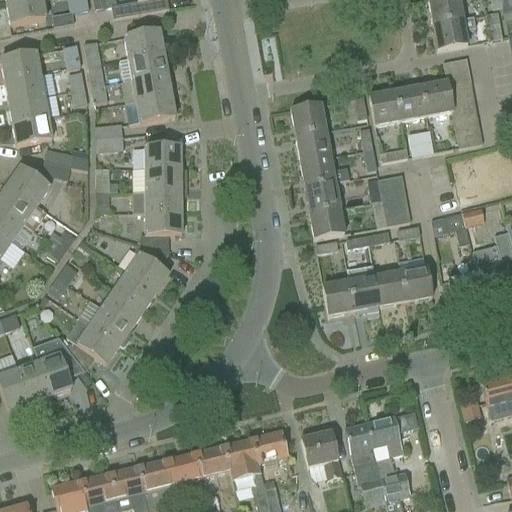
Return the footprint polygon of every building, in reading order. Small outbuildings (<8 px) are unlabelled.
[(40,3),(39,0),(3,0),(5,9),(40,3)] [(71,0),(75,19),(87,17),(84,0),(71,0)] [(90,0),(93,16),(106,13),(103,0),(90,0)] [(171,0),(134,0),(136,7),(138,20),(167,15),(165,3),(172,2),(171,0)] [(461,25),(461,24),(456,0),(451,0),(426,5),(431,31),(461,25)] [(489,0),(492,14),(501,13),(500,7),(498,0),(489,0)] [(511,0),(498,0),(500,7),(501,13),(502,18),(511,17),(511,16),(511,0)] [(44,25),(40,3),(5,9),(8,31),(44,25)] [(117,11),(110,12),(110,13),(112,25),(119,23),(117,11)] [(511,22),(511,17),(502,18),(504,26),(511,24),(511,22)] [(489,46),(501,44),(496,19),(485,21),(489,46)] [(58,34),(78,34),(78,22),(58,23),(58,34)] [(463,36),(473,34),(471,22),(461,24),(461,25),(431,31),(436,55),(435,56),(435,57),(466,51),(463,36)] [(122,43),(126,63),(126,65),(162,59),(158,37),(122,43)] [(98,70),(98,68),(94,48),(82,51),(86,70),(86,73),(98,70)] [(66,76),(79,74),(75,52),(62,54),(66,76)] [(0,72),(3,88),(38,81),(34,59),(0,65),(0,72)] [(130,87),(166,80),(162,59),(126,65),(130,87)] [(465,65),(441,69),(444,81),(467,77),(465,65)] [(90,94),(102,92),(100,75),(87,78),(90,94)] [(445,87),(446,93),(469,89),(467,77),(444,81),(445,87)] [(70,98),(83,95),(80,79),(67,81),(70,98)] [(166,80),(130,87),(134,108),(170,101),(166,80)] [(7,109),(42,103),(38,81),(3,88),(7,109)] [(445,89),(420,93),(425,121),(450,117),(448,105),(446,93),(445,89)] [(472,101),(469,89),(446,93),(448,105),(472,101)] [(93,110),(105,108),(102,92),(90,94),(93,110)] [(399,126),(425,121),(420,93),(395,97),(399,126)] [(73,114),(86,112),(83,95),(70,98),(73,114)] [(373,131),(399,126),(395,97),(369,102),(368,101),(367,101),(373,131)] [(127,132),(138,130),(154,127),(174,123),(170,101),(134,108),(123,110),(127,132)] [(448,105),(450,117),(450,118),(474,113),(472,101),(448,105)] [(10,131),(46,124),(42,103),(7,109),(10,131)] [(356,126),(365,125),(361,104),(353,105),(356,126)] [(319,111),(288,117),(288,118),(289,118),(294,143),(324,137),(319,111)] [(450,118),(453,130),(476,126),(474,113),(450,118)] [(14,152),(50,146),(46,124),(10,131),(14,152)] [(59,147),(69,147),(69,126),(58,127),(59,147)] [(453,135),(455,141),(478,138),(476,126),(453,130),(453,135)] [(120,131),(94,133),(94,146),(121,143),(120,131)] [(362,157),(371,155),(367,135),(358,136),(362,156),(362,157)] [(298,168),(328,163),(324,137),(294,143),(298,168)] [(428,137),(406,141),(409,154),(410,163),(431,159),(431,158),(428,137)] [(457,154),(481,150),(478,138),(455,141),(457,154)] [(94,159),(122,156),(121,143),(94,146),(94,159)] [(143,176),(179,175),(179,153),(159,153),(143,153),(143,176)] [(366,178),(374,176),(371,155),(362,157),(366,178)] [(399,156),(378,160),(380,169),(401,165),(406,164),(406,163),(404,155),(399,156)] [(69,174),(72,162),(45,156),(43,168),(69,174)] [(328,163),(298,168),(303,194),(332,189),(332,188),(347,185),(345,174),(330,177),(328,163)] [(68,181),(69,174),(43,168),(40,181),(66,186),(68,181)] [(35,212),(48,194),(18,173),(6,192),(35,212)] [(115,188),(107,188),(107,181),(107,174),(94,174),(94,181),(94,197),(107,197),(115,197),(115,188)] [(130,197),(179,197),(179,191),(184,191),(184,176),(179,176),(179,175),(143,176),(130,176),(130,197)] [(380,209),(404,204),(400,181),(376,186),(380,207),(380,209)] [(371,208),(380,207),(376,186),(367,187),(371,208)] [(303,194),(307,219),(337,214),(332,189),(303,194)] [(0,214),(23,230),(35,212),(6,192),(0,199),(0,214)] [(108,220),(107,215),(107,197),(94,197),(94,220),(108,220)] [(130,219),(144,219),(180,219),(179,197),(130,197),(130,219)] [(382,220),(406,216),(404,204),(380,209),(382,220)] [(382,220),(380,209),(380,207),(371,208),(375,234),(384,232),(382,220)] [(0,241),(10,248),(23,230),(0,214),(0,241)] [(337,214),(307,219),(312,245),(311,245),(311,246),(341,240),(341,239),(337,214)] [(482,229),(481,227),(478,215),(461,220),(465,233),(482,229)] [(384,232),(408,228),(406,216),(382,220),(384,232)] [(136,250),(167,260),(167,259),(167,241),(180,241),(180,219),(144,219),(144,241),(140,241),(136,250)] [(440,225),(429,228),(432,242),(454,236),(464,234),(464,233),(465,233),(461,220),(460,220),(460,219),(457,220),(440,225)] [(416,233),(397,237),(398,244),(398,245),(418,242),(416,233)] [(64,259),(73,245),(63,238),(53,251),(64,259)] [(368,252),(389,248),(388,238),(366,242),(368,252)] [(507,238),(492,242),(495,251),(499,267),(500,267),(511,263),(511,256),(508,240),(507,238)] [(0,263),(10,248),(0,241),(0,263)] [(347,256),(368,252),(366,242),(345,246),(347,256)] [(81,270),(91,256),(80,248),(71,262),(81,270)] [(315,262),(337,258),(335,248),(313,252),(315,262)] [(167,260),(136,250),(133,259),(137,261),(125,278),(155,298),(167,281),(157,274),(167,260)] [(55,272),(64,259),(53,251),(44,265),(55,272)] [(511,297),(506,277),(505,271),(502,272),(500,267),(499,267),(492,269),(488,253),(471,257),(471,259),(476,279),(476,278),(483,304),(511,297)] [(75,278),(65,271),(55,285),(66,292),(75,278)] [(378,317),(377,314),(380,314),(374,283),(372,283),(370,271),(345,275),(347,287),(353,319),(366,316),(366,319),(378,317)] [(430,305),(424,274),(404,277),(399,278),(405,309),(430,305)] [(112,297),(142,317),(155,298),(125,278),(112,297)] [(374,283),(380,314),(405,309),(399,278),(374,283)] [(453,312),(483,304),(476,278),(476,279),(466,281),(446,287),(453,312)] [(56,305),(66,292),(55,285),(46,298),(56,305)] [(326,323),(353,319),(347,287),(321,292),(326,323)] [(129,335),(142,317),(112,297),(100,315),(129,335)] [(129,335),(100,315),(87,333),(117,353),(129,335)] [(18,332),(13,319),(0,324),(0,331),(2,338),(18,332)] [(72,348),(64,353),(83,378),(93,364),(104,372),(117,353),(87,333),(75,351),(72,348)] [(37,369),(49,403),(70,395),(66,385),(83,379),(64,353),(56,357),(57,361),(37,369)] [(37,369),(16,376),(28,410),(49,403),(37,369)] [(0,398),(7,418),(28,410),(16,376),(0,381),(0,398)] [(511,395),(508,380),(479,388),(486,414),(489,427),(511,420),(511,395)] [(463,427),(479,423),(475,408),(459,412),(463,427)] [(384,508),(388,507),(408,503),(402,481),(394,483),(389,462),(400,459),(394,433),(415,427),(412,418),(392,423),(365,430),(374,467),(379,486),(384,508)] [(363,511),(367,511),(384,508),(379,486),(374,467),(365,430),(342,435),(347,455),(352,472),(356,492),(358,491),(363,511)] [(256,471),(286,464),(279,438),(250,445),(256,471)] [(329,438),(299,445),(304,465),(307,474),(323,470),(326,484),(327,488),(340,484),(334,457),(329,438)] [(250,445),(222,452),(228,478),(230,486),(233,497),(251,492),(255,511),(266,511),(261,488),(259,479),(256,471),(250,445)] [(200,485),(228,478),(222,452),(193,459),(200,485)] [(172,492),(200,485),(193,459),(165,466),(172,492)] [(143,499),(145,511),(155,511),(155,508),(174,504),(171,492),(172,492),(165,466),(136,473),(143,499)] [(136,473),(107,480),(115,511),(145,511),(143,499),(136,473)] [(115,511),(107,480),(79,487),(85,511),(115,511)] [(266,511),(278,511),(271,485),(261,488),(266,511)] [(85,511),(79,487),(50,494),(54,511),(85,511)] [(217,511),(214,500),(202,503),(204,511),(217,511)]
